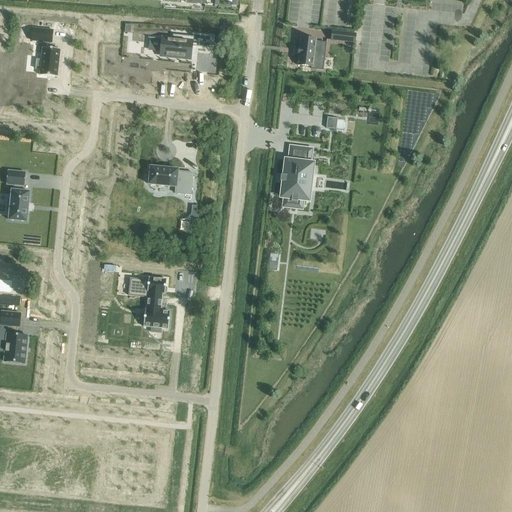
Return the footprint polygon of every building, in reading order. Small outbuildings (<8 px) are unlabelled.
[(33,30),(32,41),(44,43),(44,49),(43,49),(41,61),(37,61),(36,70),(40,70),(40,76),(57,78),(60,50),(50,49),(50,43),(51,43),(53,31),(33,30)] [(332,33),(331,43),(355,45),(357,35),(332,33)] [(162,39),(161,56),(190,59),(191,47),(212,49),(210,48),(211,36),(192,34),(192,38),(173,36),(172,40),(162,39)] [(316,40),(301,39),(298,67),(311,68),(311,70),(323,72),(327,43),(316,42),(317,42),(317,41),(317,40),(316,40)] [(327,119),(326,129),(336,131),(338,120),(327,119)] [(284,160),(280,199),(283,200),(284,200),(283,207),(287,208),(302,210),(303,202),(310,203),(311,193),(313,178),(313,176),(314,168),(315,164),(310,163),(311,153),(309,153),(302,152),(294,151),(293,151),(292,150),(290,161),(284,160)] [(149,167),(148,186),(176,189),(175,194),(190,196),(192,174),(178,173),(178,170),(149,167)] [(8,172),(6,186),(14,186),(14,191),(12,191),(11,202),(7,201),(6,210),(10,210),(9,221),(27,223),(28,208),(30,193),(22,192),(22,187),(24,187),(26,173),(8,172)] [(192,206),(191,217),(198,218),(199,207),(192,206)] [(270,262),(268,271),(277,272),(278,263),(279,255),(270,254),(270,262)] [(131,279),(129,297),(148,298),(148,295),(162,296),(162,294),(165,295),(166,281),(148,279),(148,281),(131,279)] [(145,313),(143,328),(151,328),(151,333),(161,334),(161,329),(168,330),(170,315),(170,313),(161,312),(162,296),(148,295),(148,298),(146,310),(145,310),(145,313)] [(2,313),(1,326),(9,327),(8,329),(8,335),(7,335),(4,363),(25,365),(28,337),(17,336),(18,329),(18,328),(19,328),(21,314),(2,313)] [(0,431),(0,448),(16,450),(15,456),(20,456),(19,458),(32,460),(34,441),(21,439),(21,442),(17,441),(18,433),(8,432),(8,429),(1,429),(1,431),(0,431)]
